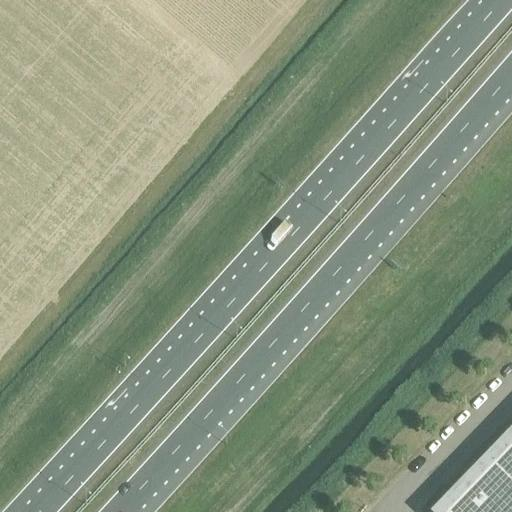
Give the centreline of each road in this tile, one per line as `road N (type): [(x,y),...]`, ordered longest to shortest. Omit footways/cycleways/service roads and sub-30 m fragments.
road 1 (trunk): [(502,0),(37,511)]
road 2 (trunk): [(119,511),(511,68)]
road 3 (unclassified): [(511,383),(407,492),(398,511)]
